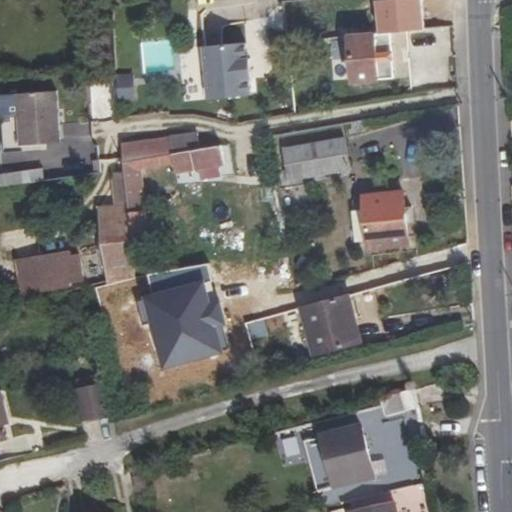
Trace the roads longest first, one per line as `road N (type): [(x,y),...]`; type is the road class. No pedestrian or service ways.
road 1 (residential): [(0,482),(358,374),(496,350)]
road 2 (tertiary): [(481,0),(496,350)]
